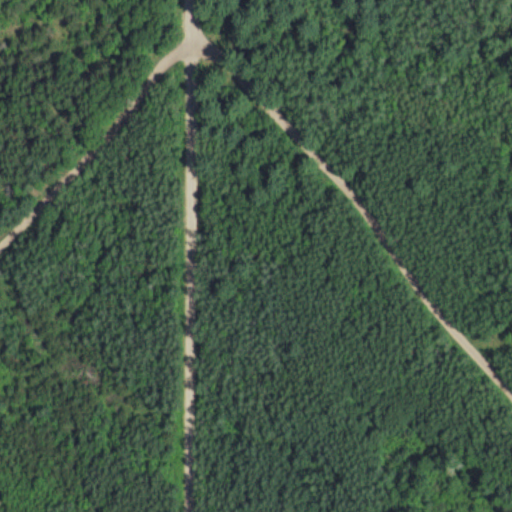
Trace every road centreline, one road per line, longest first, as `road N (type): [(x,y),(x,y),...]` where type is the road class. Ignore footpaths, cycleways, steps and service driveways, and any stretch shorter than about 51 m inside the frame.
road 1 (track): [(511,419),(305,124),(221,67),(191,55),(128,80),(55,131),(0,187)]
road 2 (residential): [(194,511),(191,55)]
